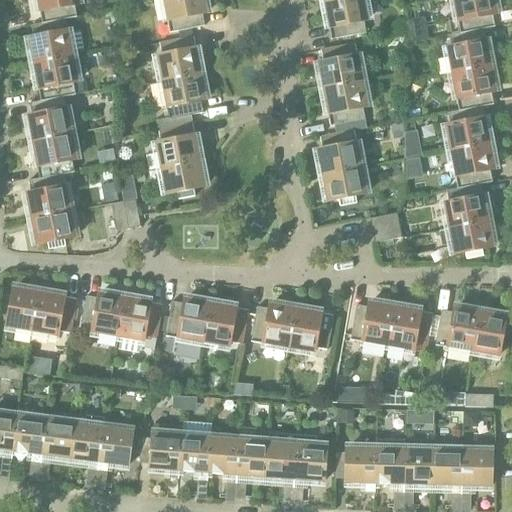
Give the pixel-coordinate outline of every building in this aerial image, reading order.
[(79,4),(78,0),(37,0),(42,24),(66,20),(66,19),(77,17),(75,5),(79,4)] [(207,13),(204,0),(163,0),(170,33),(204,27),(202,14),(207,13)] [(368,20),(364,0),(339,0),(324,3),(331,40),(366,34),(364,21),(368,20)] [(453,0),(460,34),(479,30),(484,29),(495,27),(492,15),(497,14),(494,0),(453,0)] [(42,24),(31,26),(33,38),(29,39),(34,65),(73,57),(66,20),(42,24)] [(460,34),(449,36),(451,48),(446,49),(451,74),(479,69),(491,67),(484,29),(479,30),(460,34)] [(119,39),(118,51),(133,48),(130,37),(119,39)] [(201,75),(194,37),(159,44),(161,56),(156,57),(161,83),(201,75)] [(318,64),(323,89),(362,82),(355,44),(320,51),(323,63),(318,64)] [(73,57),(34,65),(41,102),(64,98),(64,97),(75,95),(87,93),(85,80),(78,82),(73,57)] [(479,69),(451,74),(458,111),(459,111),(479,107),(482,107),(493,105),(491,93),(496,92),(491,67),(479,69)] [(206,100),(201,75),(161,83),(169,120),(204,113),(201,101),(206,100)] [(119,89),(129,88),(128,78),(118,79),(119,89)] [(362,82),(323,89),(330,127),(334,126),(336,135),(354,131),(367,129),(365,120),(363,108),(367,107),(362,82)] [(41,102),(30,104),(32,116),(27,117),(33,143),(72,135),(64,98),(41,102)] [(459,111),(458,111),(447,113),(450,125),(445,126),(450,152),(479,146),(490,144),(482,107),(479,107),(459,111)] [(200,162),(193,124),(158,131),(160,143),(156,144),(160,169),(200,162)] [(317,151),(322,177),(362,169),(354,131),(319,138),(322,150),(317,151)] [(406,134),(405,160),(422,157),(418,132),(406,134)] [(40,180),(63,176),(63,175),(74,173),(72,160),(76,160),(72,135),(33,143),(39,179),(40,180)] [(479,146),(450,152),(457,189),(481,184),(481,185),(492,183),(490,170),(494,169),(490,144),(479,146)] [(205,187),(200,162),(160,169),(165,195),(177,193),(178,200),(195,197),(194,190),(205,187)] [(367,194),(362,169),(322,177),(327,202),(338,200),(340,207),(357,204),(355,197),(367,194)] [(26,194),(31,221),(70,213),(63,176),(40,180),(39,179),(29,181),(31,193),(26,194)] [(457,189),(446,191),(449,203),(444,204),(449,229),(479,223),(488,222),(481,185),(481,184),(457,189)] [(135,200),(123,202),(128,230),(141,227),(135,200)] [(116,232),(128,230),(123,202),(111,205),(116,232)] [(49,250),(66,247),(64,240),(75,238),(70,213),(31,221),(36,245),(47,243),(49,250)] [(400,226),(397,214),(370,219),(372,231),(400,226)] [(493,247),(488,222),(479,223),(449,229),(438,231),(441,247),(452,245),(454,255),(465,253),(466,260),(483,257),(482,249),(493,247)] [(402,238),(400,226),(372,231),(374,243),(402,238)] [(33,332),(39,292),(13,288),(8,328),(33,332)] [(77,297),(39,292),(33,332),(59,336),(59,331),(72,333),(77,297)] [(118,338),(125,299),(99,294),(98,299),(86,296),(80,332),(118,338)] [(125,299),(118,338),(142,342),(141,348),(154,350),(156,340),(162,305),(125,299)] [(166,337),(203,343),(210,304),(185,300),(184,304),(172,302),(166,337)] [(350,341),(388,347),(394,308),(369,303),(369,308),(356,306),(350,341)] [(248,310),(210,304),(203,343),(229,348),(229,343),(242,346),(248,310)] [(288,349),(295,309),(270,305),(269,309),(257,307),(251,342),(288,349)] [(426,349),(432,314),(394,308),(388,347),(413,351),(414,347),(426,349)] [(333,316),(295,309),(288,349),(314,353),(314,349),(327,351),(333,316)] [(480,313),(479,313),(455,309),(454,313),(441,311),(435,346),(473,352),(480,313)] [(480,313),(473,352),(498,357),(505,318),(480,313)] [(0,379),(22,382),(23,370),(0,366),(0,379)] [(235,384),(233,396),(252,397),(253,385),(235,384)] [(91,387),(79,386),(78,394),(90,395),(91,387)] [(119,398),(120,391),(108,389),(107,397),(119,398)] [(336,389),(336,403),(348,403),(348,389),(336,389)] [(384,394),(382,406),(393,406),(395,396),(384,394)] [(431,394),(431,407),(442,407),(442,395),(431,394)] [(465,408),(479,408),(493,408),(493,396),(465,395),(465,408)] [(339,419),(353,420),(354,412),(340,411),(339,419)] [(463,413),(463,423),(476,423),(476,413),(463,413)] [(13,452),(17,417),(0,414),(0,450),(3,451),(2,458),(12,460),(13,452)] [(75,424),(70,460),(89,462),(88,470),(98,471),(103,428),(105,418),(75,414),(74,424),(75,424)] [(46,421),(17,417),(13,452),(32,455),(31,462),(40,463),(46,421)] [(51,457),(70,460),(75,424),(74,424),(46,421),(40,463),(50,465),(51,457)] [(169,479),(179,480),(179,472),(182,437),(183,437),(183,427),(153,425),(152,435),(153,435),(150,469),(169,471),(169,479)] [(103,428),(98,471),(107,472),(108,465),(128,467),(132,432),(103,428)] [(241,429),(240,441),(236,484),(246,485),(246,477),(265,479),(268,443),(256,442),(257,431),(241,429)] [(269,433),(268,443),(265,479),(284,480),(284,488),(293,488),(298,436),(269,433)] [(317,437),(298,436),(293,488),(303,489),(304,482),(323,483),(326,448),(316,447),(317,437)] [(182,437),(179,472),(198,473),(197,481),(207,482),(208,474),(211,439),(183,437),(182,437)] [(211,439),(208,474),(227,476),(226,483),(236,484),(240,441),(211,439)] [(375,439),(375,450),(376,450),(375,485),(394,485),(394,493),(403,493),(405,450),(404,450),(405,440),(375,439)] [(375,485),(376,450),(375,450),(346,449),(346,484),(365,484),(365,492),(374,493),(375,485)] [(413,486),(432,486),(434,451),(405,450),(403,493),(413,494),(413,486)] [(434,451),(432,486),(451,487),(451,494),(461,495),(462,452),(434,451)] [(492,452),(479,452),(462,452),(461,495),(471,495),(471,487),(491,488),(492,452)]
